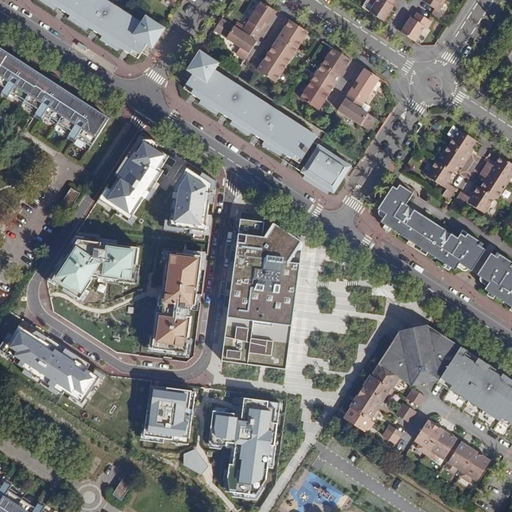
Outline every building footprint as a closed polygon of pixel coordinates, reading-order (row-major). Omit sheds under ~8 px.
[(55,6),(46,0),(38,0),(53,9),(55,6)] [(156,28),(142,19),(140,22),(105,0),(46,0),(55,6),(59,8),(60,7),(66,11),(65,12),(68,15),(87,27),(91,29),(92,28),(98,31),(97,33),(100,35),(118,47),(122,49),(123,48),(129,52),(128,53),(137,59),(141,52),(127,43),(132,35),(146,44),(156,28)] [(260,0),(241,30),(256,40),(263,29),(259,27),(263,20),(267,23),(275,10),(260,0)] [(384,22),(395,6),(392,5),(395,0),(367,0),(363,8),(384,22)] [(425,0),(425,1),(437,9),(439,10),(446,0),(425,0)] [(439,10),(437,9),(433,15),(436,17),(439,18),(443,12),(439,10)] [(429,20),(418,13),(414,19),(411,17),(401,32),(416,42),(424,29),(427,31),(433,22),(429,20)] [(87,27),(68,15),(66,18),(84,30),(87,27)] [(156,28),(146,44),(151,47),(164,28),(145,16),(142,19),(156,28)] [(248,52),(256,40),(241,30),(220,17),(213,29),(239,46),(248,52)] [(289,19),(278,37),(296,48),(307,31),(289,19)] [(116,50),(118,47),(100,35),(98,38),(116,50)] [(141,52),(146,44),(132,35),(127,43),(141,52)] [(296,48),(278,37),(267,53),(286,65),(296,48)] [(248,52),(239,46),(235,53),(244,58),(248,52)] [(332,47),(321,65),(339,77),(351,59),(332,47)] [(110,119),(0,48),(0,89),(2,91),(9,95),(37,114),(43,117),(70,135),(77,140),(90,148),(110,119)] [(186,70),(192,73),(202,58),(216,67),(218,63),(199,51),(186,70)] [(275,81),(286,65),(267,53),(257,69),(275,81)] [(228,117),(232,120),(251,132),(255,135),(255,133),(261,137),(260,138),(263,140),(266,142),(282,152),(286,155),(287,154),(292,157),(291,158),(292,159),(310,132),(214,70),(216,67),(202,58),(192,73),(206,82),(201,90),(187,81),(183,88),(191,93),(191,92),(197,95),(196,97),(200,99),(219,111),(222,114),(223,113),(228,116),(228,117)] [(329,93),(339,77),(321,65),(310,81),(329,93)] [(352,87),(344,98),(359,108),(379,78),(364,68),(356,81),(358,83),(354,88),(352,87)] [(206,82),(192,73),(192,74),(187,81),(201,90),(206,82)] [(318,109),(329,93),(310,81),(299,97),(318,109)] [(359,108),(344,98),(337,109),(360,124),(367,113),(359,108)] [(219,111),(200,99),(198,104),(216,115),(219,111)] [(248,136),(251,132),(232,120),(229,124),(248,136)] [(447,143),(467,156),(471,149),(469,147),(474,138),(458,128),(447,143)] [(308,149),(316,136),(310,132),(292,159),(299,163),(305,153),(301,150),(303,146),(308,149)] [(172,153),(144,135),(105,197),(134,215),(172,153)] [(279,156),(282,152),(266,142),(263,140),(261,144),(279,156)] [(467,156),(447,143),(437,159),(452,168),(454,169),(460,161),(463,163),(467,156)] [(334,193),(351,166),(318,145),(301,172),(304,174),(313,180),(314,181),(315,179),(320,183),(319,184),(320,185),(329,190),(334,193)] [(487,160),(483,167),(506,181),(511,171),(511,162),(499,154),(493,164),(487,160)] [(445,180),(452,168),(437,159),(436,158),(425,174),(444,186),(440,193),(446,197),(453,185),(445,180)] [(484,177),(479,186),(494,195),(496,197),(506,181),(483,167),(479,173),(484,177)] [(217,183),(198,171),(186,191),(182,228),(210,232),(217,183)] [(312,183),(313,180),(304,174),(303,177),(312,183)] [(389,227),(407,238),(426,250),(444,262),(450,266),(454,268),(456,264),(458,261),(467,267),(471,269),(486,245),(482,243),(484,240),(468,229),(466,232),(465,232),(461,229),(457,236),(405,202),(412,192),(399,183),(396,187),(392,184),(376,208),(378,209),(384,213),(379,220),(383,223),(389,227)] [(494,195),(479,186),(476,184),(469,196),(461,190),(453,202),(460,206),(464,199),(483,212),(494,195)] [(265,222),(241,218),(221,360),(285,369),(300,264),(303,242),(274,223),(265,237),(263,236),(265,222)] [(84,238),(75,237),(68,248),(71,249),(51,281),(79,298),(93,276),(134,281),(138,249),(84,242),(84,238)] [(426,250),(407,238),(405,241),(424,254),(426,250)] [(511,262),(511,260),(511,258),(497,248),(495,251),(491,249),(476,272),(479,275),(480,275),(488,280),(486,284),(484,288),(488,291),(494,294),(511,306),(511,262)] [(202,256),(168,252),(160,313),(157,313),(152,349),(185,353),(190,318),(187,317),(189,305),(195,306),(202,256)] [(479,280),(486,284),(488,280),(480,275),(479,275),(478,278),(479,280)] [(391,345),(398,349),(400,347),(404,345),(408,343),(412,341),(417,340),(425,340),(432,341),(435,342),(440,334),(426,324),(400,330),(391,345)] [(98,378),(19,325),(2,351),(81,403),(98,378)] [(379,365),(400,379),(410,385),(439,381),(440,378),(460,347),(440,334),(435,342),(432,341),(425,340),(417,340),(412,341),(408,343),(404,345),(400,347),(398,349),(391,345),(377,364),(379,365)] [(105,339),(102,352),(143,360),(145,346),(105,339)] [(460,347),(440,378),(451,385),(449,388),(499,420),(501,417),(511,424),(511,380),(502,374),(500,378),(488,370),(491,367),(460,347)] [(372,376),(390,387),(392,384),(396,383),(400,379),(379,365),(372,376)] [(270,378),(279,381),(282,371),(272,369),(270,378)] [(363,386),(383,398),(385,395),(386,396),(390,395),(393,389),(390,387),(372,376),(370,375),(363,386)] [(451,385),(440,378),(439,381),(449,388),(451,385)] [(356,396),(375,409),(377,406),(378,407),(383,406),(386,401),(383,398),(363,386),(356,396)] [(194,392),(150,387),(144,436),(189,441),(194,392)] [(419,406),(422,401),(413,395),(417,390),(413,388),(406,398),(419,406)] [(413,395),(422,401),(426,396),(417,390),(413,395)] [(379,411),(375,409),(356,396),(349,406),(368,419),(370,416),(372,417),(376,416),(379,411)] [(279,402),(246,398),(244,415),(210,410),(205,446),(225,448),(222,474),(228,494),(260,497),(269,482),(279,402)] [(118,400),(117,433),(133,434),(134,401),(118,400)] [(399,410),(412,418),(415,412),(402,403),(399,410)] [(372,422),(368,419),(349,406),(350,409),(343,419),(361,431),(362,428),(363,428),(369,427),(372,422)] [(412,418),(399,410),(395,416),(408,424),(412,418)] [(507,425),(511,424),(501,417),(499,420),(507,425)] [(425,455),(441,431),(426,421),(413,441),(418,444),(416,448),(425,455)] [(385,431),(398,439),(402,433),(389,425),(385,431)] [(393,446),(398,439),(385,431),(381,437),(393,446)] [(441,431),(425,455),(434,461),(438,457),(442,460),(455,440),(441,431)] [(457,471),(460,474),(474,453),(460,444),(444,468),(454,475),(457,471)] [(187,466),(178,482),(212,501),(220,486),(202,475),(209,462),(189,450),(182,463),(187,466)] [(474,453),(460,474),(458,477),(468,485),(471,480),(475,483),(489,463),(474,453)] [(137,477),(128,471),(113,494),(123,500),(137,477)] [(0,511),(45,511),(44,511),(37,507),(10,489),(4,485),(0,482),(0,511)]
